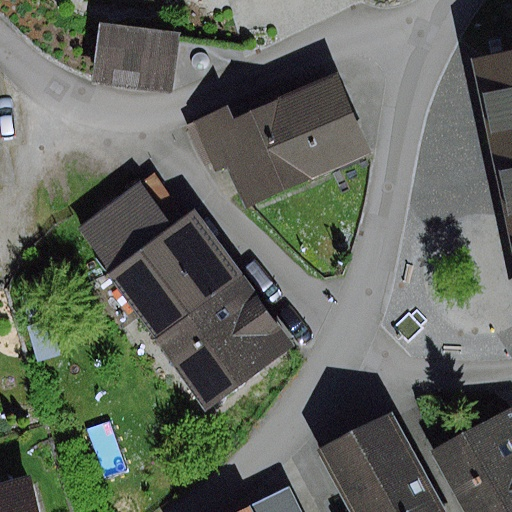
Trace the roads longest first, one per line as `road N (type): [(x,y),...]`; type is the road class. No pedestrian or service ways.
road 1 (residential): [(0,41),(84,106),(147,116),(362,26),(395,25),(430,39)]
road 2 (residential): [(430,39),(406,111),(350,399)]
road 3 (residential): [(350,399),(191,511)]
road 4 (residential): [(350,399),(511,378)]
